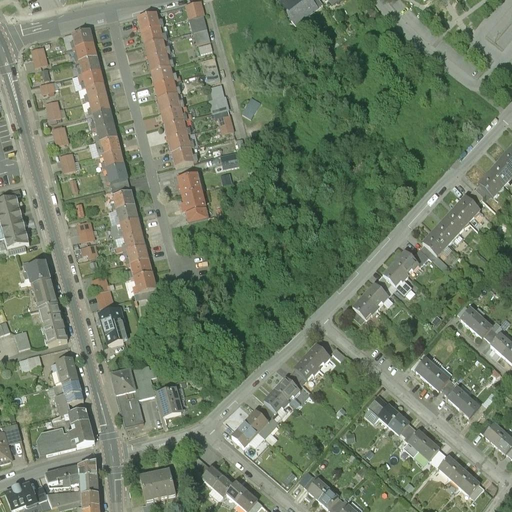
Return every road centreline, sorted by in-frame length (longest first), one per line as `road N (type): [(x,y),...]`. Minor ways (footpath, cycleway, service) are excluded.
road 1 (residential): [(318,319),(509,115)]
road 2 (tertiary): [(110,453),(40,185)]
road 3 (residential): [(193,272),(173,258),(110,16)]
road 4 (residential): [(318,319),(509,489)]
road 5 (residential): [(203,429),(318,319)]
road 6 (tertiary): [(40,185),(0,45)]
road 7 (unclassified): [(378,0),(417,44),(472,86)]
road 8 (residential): [(203,429),(294,511)]
